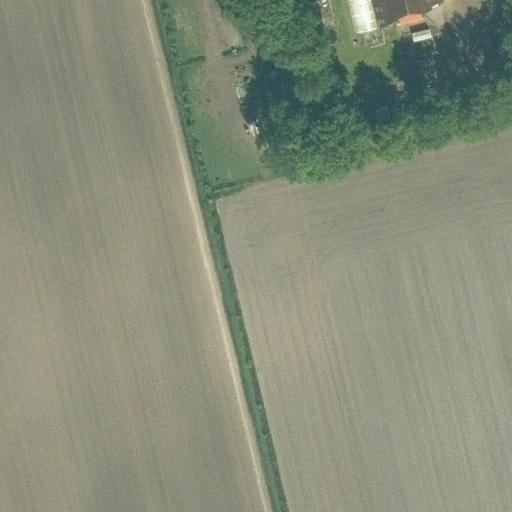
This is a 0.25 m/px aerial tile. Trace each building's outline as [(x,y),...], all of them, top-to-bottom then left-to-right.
[(312,25),(325,22),(319,0),(311,0),(308,1),(312,25)] [(363,0),(341,0),(346,24),(367,21),(363,0)] [(375,0),(381,25),(423,16),(422,6),(441,1),(440,0),(375,0)] [(301,57),(291,7),(262,13),(272,64),(301,57)] [(258,59),(268,58),(264,32),(255,33),(258,59)]
